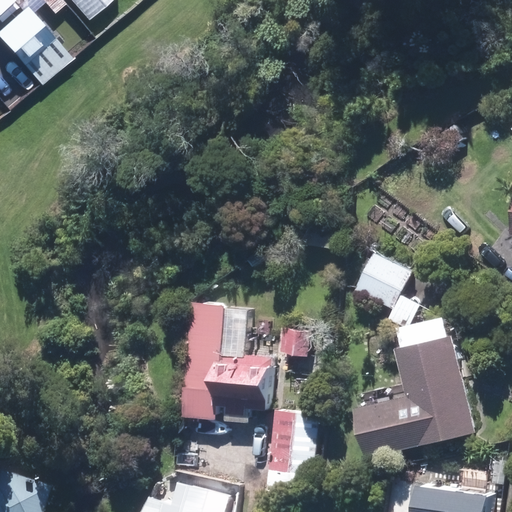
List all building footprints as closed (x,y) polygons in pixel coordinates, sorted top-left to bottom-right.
[(0,0),(0,8),(9,0),(0,0)] [(106,0),(67,0),(84,19),(106,0)] [(45,32),(23,6),(0,26),(0,44),(13,59),(45,32)] [(401,329),(406,348),(399,349),(410,397),(358,409),(369,459),(479,433),(456,336),(451,337),(447,318),(414,326),(424,306),(404,296),(415,272),(378,254),(359,293),(395,310),(391,318),(408,327),(401,329)] [(230,408),(229,418),(251,420),(252,410),(270,411),(274,360),(225,356),(230,306),(194,303),(184,418),(220,421),(221,407),(230,408)] [(314,332),(288,329),(284,353),(310,357),(314,332)] [(317,474),(323,416),(279,411),(273,470),(317,474)] [(221,431),(194,430),(193,449),(220,451),(221,431)] [(499,453),(496,475),(508,477),(511,455),(499,453)] [(0,511),(36,511),(44,489),(0,474),(0,511)] [(496,511),(500,487),(432,477),(426,511),(496,511)] [(206,511),(167,501),(164,511),(206,511)]
